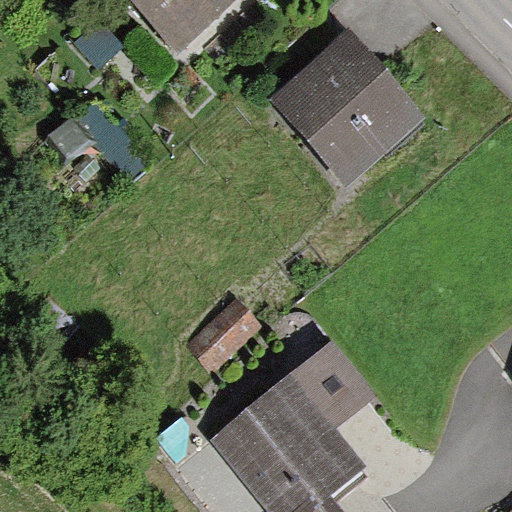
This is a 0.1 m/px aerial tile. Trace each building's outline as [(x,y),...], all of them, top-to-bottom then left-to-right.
[(238,0),(117,0),(174,60),(238,0)] [(425,126),(349,37),(268,105),(343,194),(425,126)] [(147,166),(93,108),(75,125),(128,183),(147,166)] [(209,376),(258,328),(233,303),(184,350),(209,376)] [(125,436),(153,411),(96,345),(67,370),(125,436)] [(337,511),(329,502),(362,475),(332,438),(377,401),(333,348),(214,446),(268,511),(337,511)]
